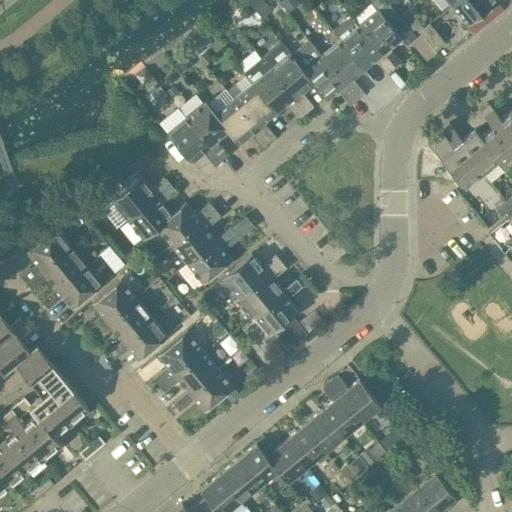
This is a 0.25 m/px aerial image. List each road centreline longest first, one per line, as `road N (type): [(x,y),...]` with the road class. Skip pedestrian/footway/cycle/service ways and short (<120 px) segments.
road 1 (residential): [(187,462),(129,391),(110,400),(0,267)]
road 2 (residential): [(187,462),(377,304)]
road 3 (residential): [(391,276),(327,274),(244,183)]
road 4 (residential): [(244,183),(324,120),(400,122)]
road 5 (residential): [(479,446),(475,425),(377,304)]
road 6 (residential): [(391,276),(400,122)]
road 7 (residential): [(400,122),(511,31)]
